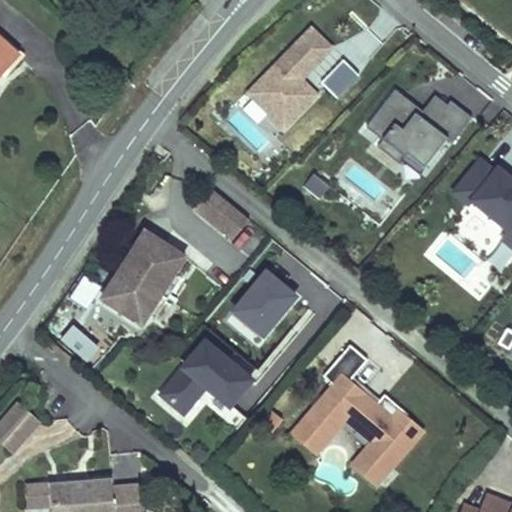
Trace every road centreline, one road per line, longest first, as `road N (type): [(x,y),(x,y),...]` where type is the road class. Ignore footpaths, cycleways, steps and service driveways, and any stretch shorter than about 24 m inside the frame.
road 1 (residential): [(146,122),(511,420)]
road 2 (tertiary): [(0,334),(146,122)]
road 3 (tertiary): [(146,122),(243,0)]
road 4 (residential): [(400,0),(511,94)]
